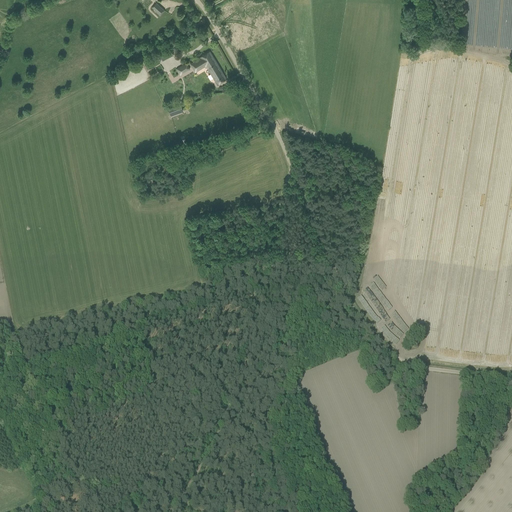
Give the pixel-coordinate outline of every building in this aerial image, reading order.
[(247,2),(238,4),(239,10),(248,9),(247,2)] [(164,11),(155,3),(151,7),(154,10),(154,11),(159,16),(164,11)] [(246,12),(238,17),(248,33),(255,28),(246,12)] [(265,25),(260,28),(264,35),(269,32),(265,25)] [(170,49),(158,54),(161,60),(173,55),(170,49)] [(216,84),(222,81),(226,79),(210,51),(200,57),(201,57),(190,64),(195,71),(205,65),(216,84)] [(176,69),(179,74),(178,74),(179,75),(190,70),(186,63),(176,69)] [(182,104),(171,108),(173,113),(184,109),(182,104)]
